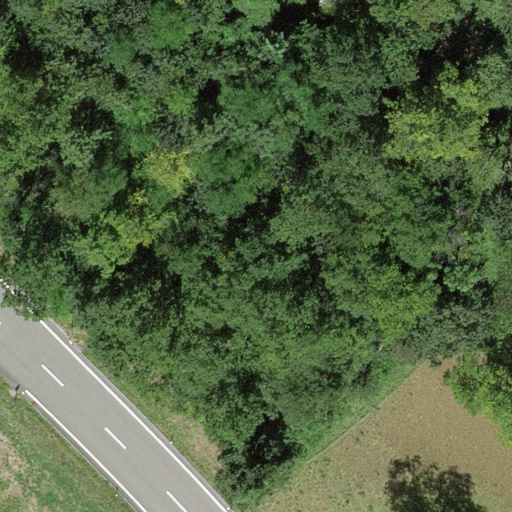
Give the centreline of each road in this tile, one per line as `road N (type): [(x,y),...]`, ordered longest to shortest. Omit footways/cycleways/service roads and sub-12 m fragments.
road 1 (tertiary): [(0,322),(186,511)]
road 2 (track): [(323,0),(454,48),(511,81)]
